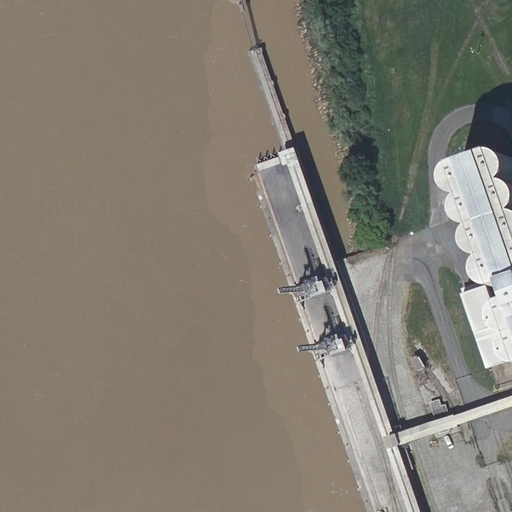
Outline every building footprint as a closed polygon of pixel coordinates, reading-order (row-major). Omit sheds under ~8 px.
[(511,182),(511,181),(511,151),(507,151),(501,153),(497,156),(496,157),(495,159),(493,163),(493,168),(494,172),(495,174),(496,175),(497,177),(499,179),(500,180),(502,181),(505,182),(507,182),(509,182),(511,182)] [(479,194),(481,193),(484,192),(486,191),(487,190),(489,188),(490,186),(491,184),(492,182),(493,180),(493,177),(493,175),(492,173),(492,171),(491,169),(489,167),(488,165),(486,164),(482,162),(477,161),(475,161),(471,162),(468,163),(466,164),(463,167),(461,171),(460,174),(460,176),(460,181),(461,183),(462,185),(465,189),(466,190),(468,191),(472,193),(477,194),(479,194)] [(511,212),(511,211),(509,210),(507,209),(506,207),(505,205),(504,203),(503,201),(503,199),(503,197),(503,195),(504,193),(505,191),(506,189),(507,187),(509,186),(511,185),(511,184),(511,181),(511,182),(509,182),(507,182),(505,182),(502,181),(500,180),(499,179),(497,177),(496,175),(495,174),(494,172),(492,173),(493,175),(493,177),(493,180),(492,182),(491,184),(490,186),(489,188),(487,190),(486,191),(484,192),(481,193),(482,194),(484,194),(486,193),(488,193),(491,193),(493,194),(495,195),(497,196),(498,197),(500,199),(501,200),(502,202),(503,204),(503,207),(503,209),(503,211),(503,213),(502,215),(501,217),(500,219),(498,220),(496,222),(494,223),(492,223),(493,225),(494,224),(496,224),(499,224),(501,224),(503,225),(505,225),(507,227),(508,228),(510,229),(511,231),(511,232),(511,246),(511,248),(510,250),(508,251),(507,253),(505,254),(502,255),(503,257),(505,257),(507,256),(509,256),(511,256),(511,212)] [(511,184),(511,185),(509,186),(507,187),(506,189),(505,191),(504,193),(503,195),(503,197),(503,199),(503,201),(504,203),(505,205),(506,207),(507,209),(509,210),(511,211),(511,212),(511,184)] [(488,224),(492,223),(494,223),(496,222),(498,220),(500,219),(501,217),(502,215),(503,213),(503,211),(503,209),(503,207),(503,204),(502,202),(501,200),(500,199),(498,197),(497,196),(495,195),(493,194),(491,193),(488,193),(486,193),(484,194),(482,194),(480,195),(478,196),(475,199),(473,203),(473,205),(472,210),(473,214),(474,216),(476,219),(478,221),(480,222),(486,224),(488,224)] [(494,224),(493,225),(492,225),(486,228),(484,232),(482,236),(482,240),(482,243),(484,247),(486,250),(488,252),(492,254),(496,255),(500,255),(502,255),(505,254),(507,253),(508,251),(510,250),(511,248),(511,246),(511,232),(511,231),(510,229),(508,228),(507,227),(505,225),(503,225),(501,224),(499,224),(496,224),(494,224)] [(494,277),(495,279),(496,279),(497,282),(499,283),(500,285),(504,286),(509,287),(511,286),(511,256),(509,256),(507,256),(505,257),(503,257),(499,259),(496,262),(494,266),(493,270),(493,272),(494,277)] [(500,290),(477,298),(481,310),(503,302),(500,291),(500,290)] [(503,302),(481,310),(485,326),(507,318),(507,317),(507,315),(507,312),(503,302)] [(420,357),(412,360),(418,374),(426,371),(420,357)]
